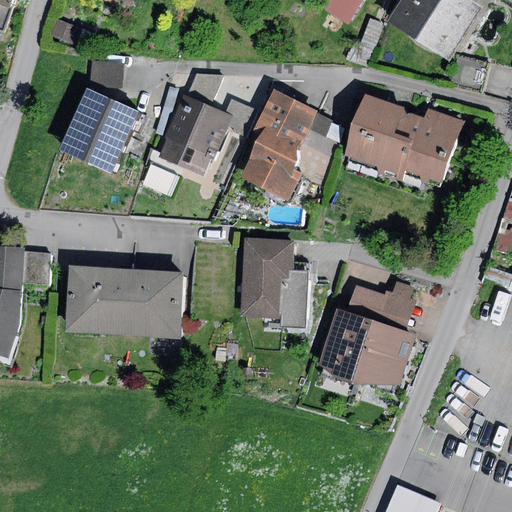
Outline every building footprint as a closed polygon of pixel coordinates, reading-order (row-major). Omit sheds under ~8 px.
[(13,0),(0,0),(0,28),(4,30),(13,0)] [(485,9),(470,0),(403,0),(390,22),(453,60),(485,9)] [(56,17),(49,36),(77,47),(79,42),(91,47),(96,34),(56,17)] [(458,56),(451,82),(483,91),(490,64),(458,56)] [(124,62),(92,61),(90,88),(123,90),(124,62)] [(197,74),(187,99),(211,108),(225,76),(197,74)] [(137,112),(88,90),(61,150),(111,171),(137,112)] [(303,173),(301,177),(318,185),(344,127),(317,114),(319,110),(274,90),(253,137),(258,139),(298,157),(293,169),(303,173)] [(404,108),(365,94),(343,157),(404,178),(406,171),(443,184),(465,121),(427,108),(424,118),(412,113),(406,114),(404,108)] [(187,99),(183,97),(158,158),(202,176),(209,158),(215,161),(233,117),(211,108),(187,99)] [(231,99),(225,113),(233,117),(238,119),(233,131),(247,138),(259,112),(231,99)] [(298,157),(258,139),(240,179),(290,201),(301,177),(303,173),(293,169),(298,157)] [(511,202),(510,202),(493,250),(511,256),(511,202)] [(294,240),(244,238),(241,317),(280,319),(279,328),(306,329),(308,271),(293,271),(294,240)] [(25,249),(0,246),(0,356),(8,359),(21,324),(23,284),(25,252),(25,249)] [(51,253),(25,252),(23,284),(49,285),(51,253)] [(183,272),(69,265),(65,331),(179,338),(183,272)] [(389,292),(388,296),(379,324),(407,332),(416,302),(409,299),(413,287),(396,282),(393,293),(389,292)] [(348,315),(336,311),(319,364),(337,380),(350,384),(361,385),(379,324),(388,296),(356,287),(348,315)] [(407,332),(379,324),(361,385),(400,384),(416,335),(407,332)] [(398,486),(385,511),(438,511),(441,507),(398,486)]
